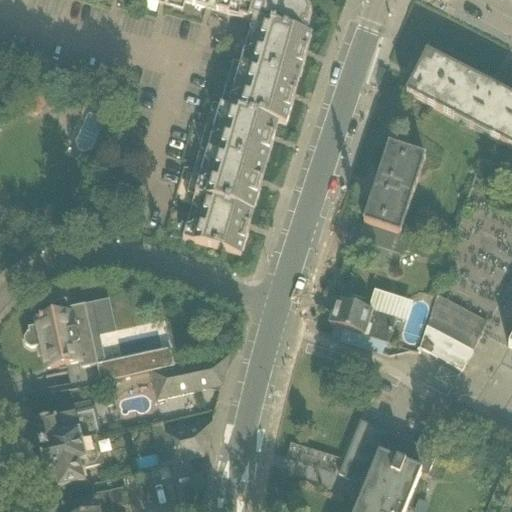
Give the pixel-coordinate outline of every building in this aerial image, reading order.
[(184,0),(139,0),(183,12),(185,5),(183,4),(184,0)] [(231,0),(184,0),(183,4),(185,5),(227,17),(231,0)] [(231,0),(227,17),(253,24),(254,22),(305,37),(312,15),(303,0),(231,0)] [(241,66),(241,68),(298,85),(305,61),(307,53),(311,39),(305,37),(254,22),(253,24),(241,66)] [(415,50),(408,135),(494,142),(500,57),(415,50)] [(286,128),(293,104),(298,85),(241,68),(241,66),(234,64),(221,108),(221,110),(278,126),(286,128)] [(26,98),(44,111),(54,96),(36,83),(26,98)] [(266,170),(273,146),(278,126),(221,110),(221,108),(213,106),(200,152),(266,170)] [(392,142),(368,225),(420,240),(444,157),(392,142)] [(253,214),(260,190),(266,170),(200,152),(188,196),(196,198),(253,214)] [(241,258),(248,234),(253,214),(196,198),(183,242),(241,258)] [(353,258),(389,270),(396,272),(403,253),(430,263),(434,250),(400,239),(364,227),(353,258)] [(44,355),(47,372),(79,365),(80,370),(105,365),(94,311),(86,312),(85,307),(68,311),(65,302),(38,308),(42,323),(37,324),(29,331),(31,334),(28,336),(24,341),(26,348),(31,351),(38,350),(40,356),(44,355)] [(389,346),(392,336),(397,321),(338,303),(335,313),(332,312),(329,324),(331,325),(330,327),(389,346)] [(428,329),(420,351),(463,374),(473,354),(428,329)] [(222,389),(231,357),(151,375),(157,403),(222,389)] [(437,400),(437,401),(418,448),(361,425),(340,477),(358,486),(352,499),(361,503),(356,511),(405,511),(420,475),(428,478),(456,408),(437,400)] [(54,470),(59,491),(85,484),(82,473),(103,468),(96,440),(102,439),(96,410),(92,410),(90,404),(74,407),(76,414),(74,415),(74,416),(54,421),(34,425),(40,453),(44,472),(54,470)] [(204,460),(213,425),(164,436),(161,425),(152,427),(162,469),(171,467),(171,468),(190,463),(204,460)] [(195,480),(190,463),(171,468),(175,484),(195,480)] [(160,472),(161,479),(171,476),(169,469),(159,472),(160,472)] [(160,472),(150,475),(151,482),(161,479),(160,472)] [(95,504),(75,508),(75,511),(117,511),(118,511),(128,509),(124,492),(94,499),(95,504)]
